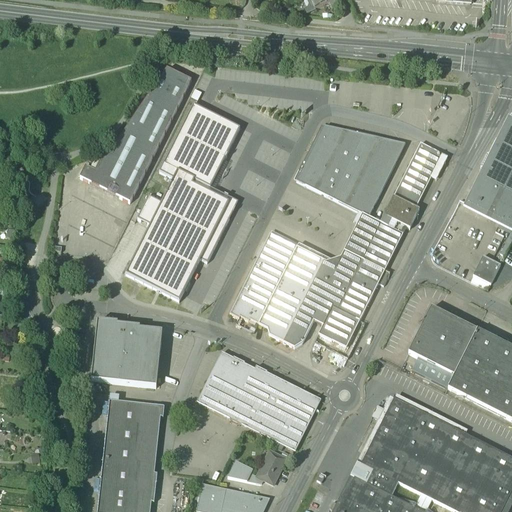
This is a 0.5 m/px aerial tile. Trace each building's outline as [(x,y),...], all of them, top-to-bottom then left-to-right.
[(331,0),(305,0),(307,2),(304,4),(307,9),(305,10),(307,15),(329,6),(333,4),(331,0)] [(333,4),(329,6),(332,12),(340,7),(338,1),(333,4)] [(168,71),(115,149),(112,155),(106,153),(99,167),(94,164),(87,166),(81,179),(131,204),(192,83),(168,71)] [(193,108),(159,176),(173,182),(177,175),(194,184),(210,191),(240,132),(193,108)] [(485,171),(468,207),(511,228),(511,118),(492,158),(485,171)] [(405,148),(323,129),(296,184),(362,217),(368,220),(405,148)] [(420,146),(393,200),(415,211),(442,157),(420,146)] [(492,158),(487,155),(480,169),(485,171),(492,158)] [(150,228),(125,278),(180,304),(185,293),(189,285),(200,263),(208,266),(232,216),(225,213),(229,206),(192,188),(194,184),(177,175),(173,182),(161,206),(148,199),(141,214),(138,212),(137,214),(140,216),(137,222),(150,228)] [(393,200),(380,226),(402,237),(406,230),(409,232),(415,221),(411,219),(415,211),(393,200)] [(368,220),(362,217),(344,253),(357,260),(384,274),(402,237),(380,226),(368,220)] [(297,250),(278,241),(278,242),(266,246),(265,246),(229,317),(239,322),(240,320),(249,325),(250,323),(259,327),(297,250)] [(331,268),(297,250),(259,327),(267,332),(269,338),(294,351),(302,345),(314,323),(323,327),(332,310),(357,260),(344,253),(338,265),(331,268)] [(501,267),(483,258),(473,278),(474,278),(489,286),(491,287),(501,267)] [(384,274),(357,260),(332,310),(359,324),(378,286),(384,274)] [(384,274),(378,286),(383,289),(390,276),(384,274)] [(489,286),(474,278),(471,284),(486,292),(489,286)] [(359,324),(332,310),(323,327),(318,337),(346,351),(359,324)] [(477,333),(432,310),(408,356),(418,361),(454,379),(477,333)] [(140,331),(117,328),(118,326),(97,324),(91,383),(156,390),(162,335),(139,332),(140,331)] [(511,351),(477,333),(454,379),(448,391),(511,423),(511,351)] [(237,424),(246,428),(270,378),(264,375),(264,374),(257,371),(256,373),(242,366),(242,365),(235,362),(234,362),(222,357),(198,405),(232,421),(231,422),(237,425),(237,424)] [(454,379),(418,361),(412,373),(448,391),(454,379)] [(270,378),(246,428),(263,437),(279,445),(295,453),(320,403),(270,378)] [(422,494),(458,511),(502,511),(511,493),(511,460),(394,401),(361,467),(398,486),(421,497),(422,494)] [(109,404),(105,442),(156,447),(160,409),(109,404)] [(279,445),(263,437),(261,443),(277,451),(279,445)] [(101,476),(152,482),(156,447),(105,442),(101,476)] [(286,462),(269,454),(257,479),(263,483),(273,488),(286,462)] [(252,473),(236,465),(227,480),(247,484),(251,476),(252,473)] [(351,479),(354,480),(391,499),(398,486),(361,467),(358,466),(351,479)] [(148,511),(152,482),(101,476),(97,511),(148,511)] [(256,479),(251,476),(247,484),(260,487),(261,486),(263,483),(257,479),(256,479)] [(203,481),(198,480),(194,495),(200,496),(202,487),(203,481)] [(458,511),(422,494),(421,497),(414,510),(391,499),(354,480),(338,511),(458,511)] [(221,511),(225,492),(202,487),(200,496),(196,511),(221,511)] [(264,511),(269,502),(225,492),(221,511),(264,511)]
